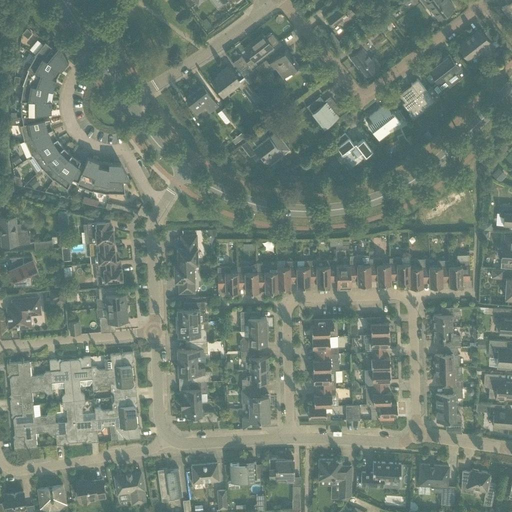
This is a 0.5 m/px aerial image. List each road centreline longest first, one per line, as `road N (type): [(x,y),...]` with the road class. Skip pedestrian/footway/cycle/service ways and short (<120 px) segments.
road 1 (tertiary): [(496,106),(430,169),(358,206),(279,210),(219,193),(184,170)]
road 2 (residential): [(282,0),(360,98),(470,14),(473,0)]
road 3 (residential): [(163,203),(148,194),(126,154),(82,143),(65,103),(77,72)]
road 4 (residential): [(166,435),(140,454),(16,473),(0,463)]
road 5 (residential): [(127,105),(264,12)]
road 6 (residential): [(0,346),(154,334)]
road 7 (residential): [(418,436),(412,295)]
road 8 (residential): [(289,440),(285,299)]
road 9 (residential): [(163,203),(151,231),(154,334)]
road 10 (residential): [(289,440),(394,445),(418,436)]
road 11 (residential): [(285,299),(412,295)]
road 12 (residential): [(166,435),(181,442),(289,440)]
road 13 (tertiary): [(127,105),(61,0)]
